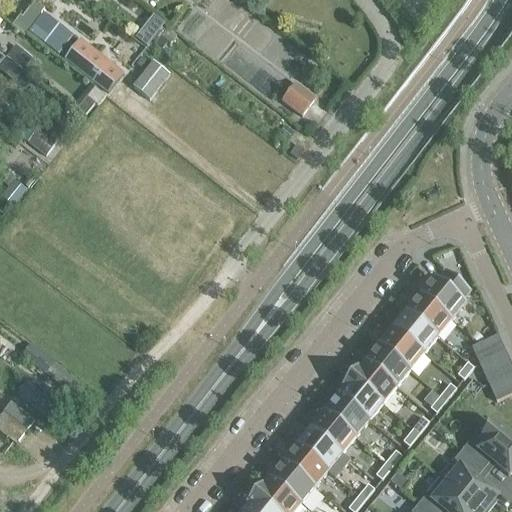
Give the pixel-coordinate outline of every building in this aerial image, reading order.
[(348,155),(320,190),(321,191),(360,142),(361,142),(392,103),(431,53),(463,10),(469,0),(466,0),(466,2),(417,66),(348,155)] [(31,25),(22,17),(20,16),(12,26),(24,35),(31,25)] [(58,52),(70,37),(45,17),(33,32),(58,52)] [(153,19),(144,31),(155,39),(164,27),(153,19)] [(312,290),(313,291),(370,218),(438,131),(464,98),(491,63),(511,34),(511,28),(502,44),(457,102),(381,200),(380,199),(312,290)] [(79,43),(65,61),(107,94),(122,76),(79,43)] [(3,58),(20,71),(29,60),(13,46),(3,58)] [(0,71),(15,84),(23,75),(7,62),(0,70),(0,71)] [(149,103),(169,78),(153,66),(133,91),(149,103)] [(303,118),(316,101),(296,85),(283,103),(303,118)] [(75,110),(82,116),(92,105),(84,99),(75,110)] [(25,145),(41,157),(53,142),(38,129),(25,145)] [(290,155),(296,160),(303,152),(297,147),(290,155)] [(23,185),(28,188),(33,182),(28,178),(23,185)] [(0,201),(0,203),(10,211),(26,191),(15,182),(0,201)] [(419,298),(451,323),(465,306),(461,303),(470,292),(446,273),(437,283),(434,280),(419,298)] [(437,340),(451,323),(419,298),(406,314),(437,340)] [(424,357),(437,340),(406,314),(392,331),(424,357)] [(378,348),(410,374),(424,357),(392,331),(378,348)] [(476,334),(472,339),(479,345),(484,340),(476,334)] [(471,349),(476,360),(503,348),(498,337),(471,349)] [(29,347),(22,356),(69,393),(77,383),(29,347)] [(396,390),(410,374),(378,348),(365,364),(396,390)] [(476,360),(481,371),(508,359),(503,348),(476,360)] [(511,369),(511,368),(508,359),(481,371),(486,382),(511,369)] [(383,407),(396,390),(365,364),(359,371),(357,370),(349,380),(383,407)] [(457,377),(464,382),(474,370),(467,365),(457,377)] [(511,383),(511,369),(486,382),(491,393),(511,383)] [(369,424),(383,407),(349,380),(341,390),(343,391),(337,398),(369,424)] [(511,396),(511,383),(491,393),(496,404),(511,396)] [(47,419),(56,407),(28,384),(18,397),(47,419)] [(440,398),(446,403),(456,391),(450,386),(440,398)] [(337,398),(324,415),(355,440),(369,424),(337,398)] [(446,403),(440,398),(430,410),(436,415),(446,403)] [(4,414),(29,430),(37,419),(12,403),(4,414)] [(3,414),(0,418),(0,434),(15,447),(27,433),(3,414)] [(342,456),(355,440),(324,415),(310,431),(349,463),(350,463),(342,456)] [(413,432),(419,437),(429,425),(423,419),(413,432)] [(475,436),(461,453),(483,472),(491,463),(509,477),(511,473),(511,439),(495,426),(482,442),(475,436)] [(310,431),(296,448),(335,480),(349,463),(310,431)] [(419,437),(413,432),(403,444),(409,449),(419,437)] [(335,481),(335,480),(296,448),(283,465),(314,491),(327,475),(335,481)] [(385,465),(392,470),(402,458),(395,453),(385,465)] [(476,481),(483,472),(461,453),(452,464),(460,470),(447,485),(440,479),(439,480),(478,511),(488,511),(496,503),(493,501),(496,497),(476,481)] [(314,491),(283,465),(269,482),(301,507),(314,491)] [(382,482),(392,470),(385,465),(375,477),(382,482)] [(396,475),(389,483),(401,493),(407,484),(396,475)] [(478,511),(439,480),(417,507),(424,511),(478,511)] [(296,511),(301,507),(269,482),(263,488),(262,487),(254,497),(272,511),(296,511)] [(358,499),(364,504),(374,491),(368,486),(358,499)] [(272,511),(254,497),(245,507),(247,508),(244,511),(272,511)] [(357,511),(364,504),(358,499),(348,511),(349,511),(357,511)]
